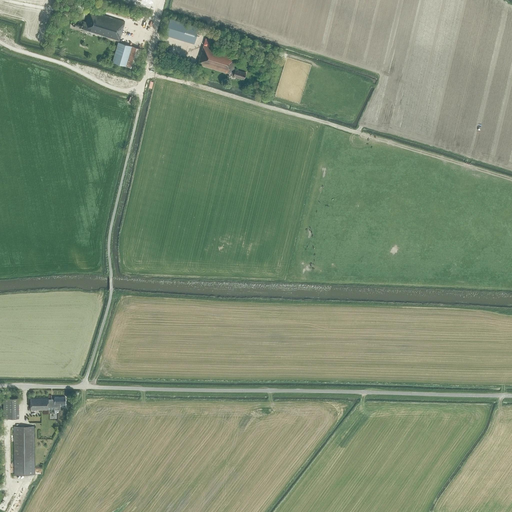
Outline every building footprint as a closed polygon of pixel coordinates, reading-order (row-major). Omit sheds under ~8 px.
[(119,41),(125,21),(89,11),(86,22),(74,19),(72,26),(89,31),(89,32),(119,41)] [(194,43),(199,28),(170,19),(165,34),(194,43)] [(213,41),(206,39),(204,45),(211,47),(213,41)] [(135,69),(141,49),(118,42),(112,62),(135,69)] [(235,69),(235,68),(234,67),(237,56),(203,46),(198,64),(230,74),(230,73),(233,74),(233,77),(244,80),(246,73),(235,69)] [(60,405),(65,405),(65,397),(54,397),(54,399),(48,399),(48,398),(30,398),(30,410),(48,410),(48,408),(54,408),(54,410),(60,410),(60,405)] [(3,419),(18,418),(18,398),(3,398),(3,419)] [(52,419),(59,417),(57,411),(50,413),(52,419)] [(14,475),(34,475),(34,426),(14,427),(14,475)]
